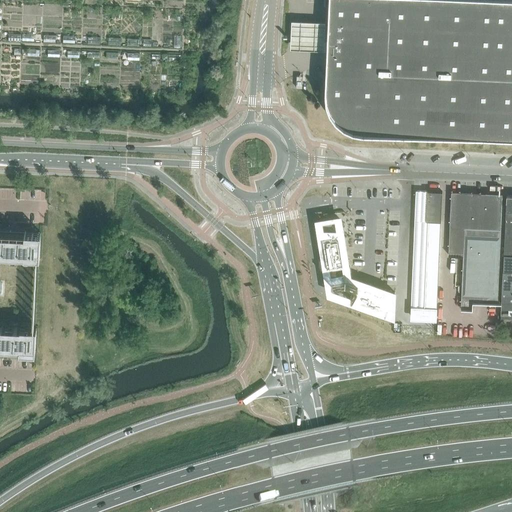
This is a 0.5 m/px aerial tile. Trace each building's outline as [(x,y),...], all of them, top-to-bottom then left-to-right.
[(511,0),(328,0),(325,69),(324,101),(325,103),(328,112),(335,120),(343,127),(353,133),(365,135),(504,139),(511,139),(511,0)] [(325,22),(292,20),(290,49),(324,51),(325,22)] [(416,190),(415,220),(416,221),(440,222),(441,222),(442,192),(416,190)] [(501,303),(497,302),(502,196),(487,195),(483,195),(470,195),(466,195),(451,194),(448,255),(463,256),(461,308),(472,309),(473,301),(482,302),(501,303)] [(511,195),(506,195),(502,301),(501,308),(511,308),(511,195)] [(322,265),(323,265),(324,270),(326,280),(350,276),(349,272),(351,272),(350,266),(349,266),(343,232),(344,232),(343,226),(342,226),(341,221),(316,220),(322,258),(322,259),(321,259),(322,265)] [(440,222),(416,221),(415,228),(412,317),(430,318),(435,318),(435,320),(436,320),(440,222)] [(0,230),(0,254),(24,256),(23,256),(40,257),(41,232),(0,230)] [(386,315),(394,292),(361,281),(349,302),(372,310),(371,311),(377,313),(378,312),(386,315)] [(0,350),(35,352),(36,327),(20,326),(20,327),(0,326),(0,350)]
